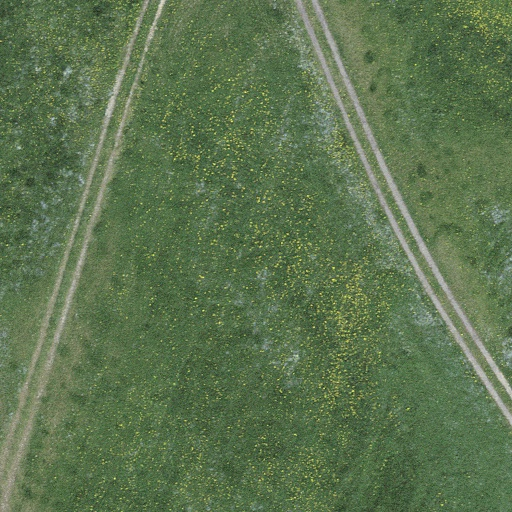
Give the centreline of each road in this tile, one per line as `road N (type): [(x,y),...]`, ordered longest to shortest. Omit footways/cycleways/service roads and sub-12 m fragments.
road 1 (track): [(3,511),(163,0)]
road 2 (track): [(316,0),(386,196),(511,401)]
